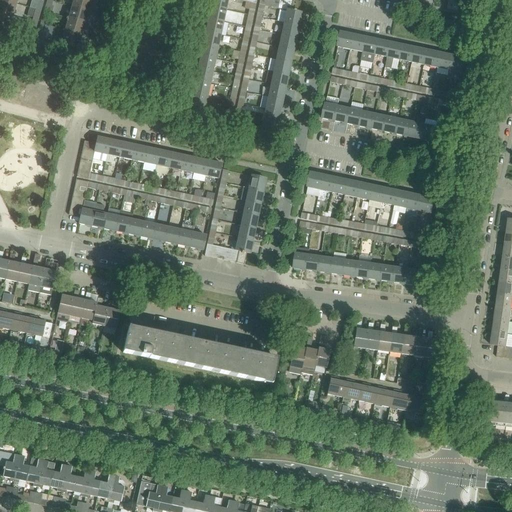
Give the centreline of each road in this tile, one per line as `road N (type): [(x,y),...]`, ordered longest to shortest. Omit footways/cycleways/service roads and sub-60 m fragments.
road 1 (tertiary): [(447,474),(0,378)]
road 2 (tertiary): [(0,411),(441,503)]
road 3 (residential): [(270,290),(333,0)]
road 4 (residential): [(51,244),(83,111),(171,127)]
road 5 (residential): [(279,338),(145,308),(150,263)]
road 6 (residential): [(469,319),(489,191)]
road 7 (residential): [(469,319),(343,302)]
road 8 (residential): [(270,290),(150,263)]
